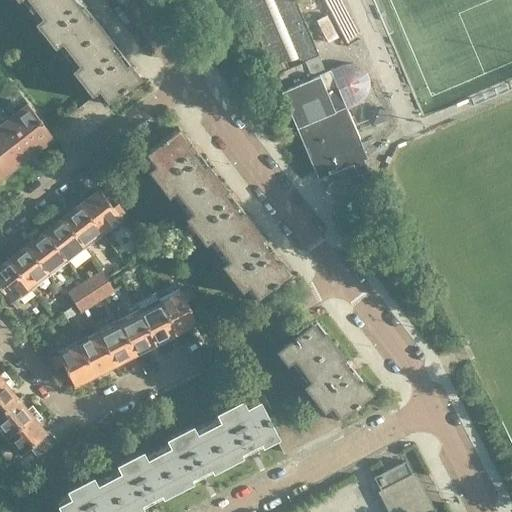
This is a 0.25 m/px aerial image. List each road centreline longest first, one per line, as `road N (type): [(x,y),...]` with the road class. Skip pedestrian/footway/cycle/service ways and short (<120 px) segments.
road 1 (residential): [(0,333),(58,404),(90,407),(342,279)]
road 2 (residential): [(342,279),(187,81)]
road 3 (residential): [(187,81),(0,225)]
road 4 (residential): [(434,407),(229,511)]
road 5 (residential): [(434,407),(342,279)]
